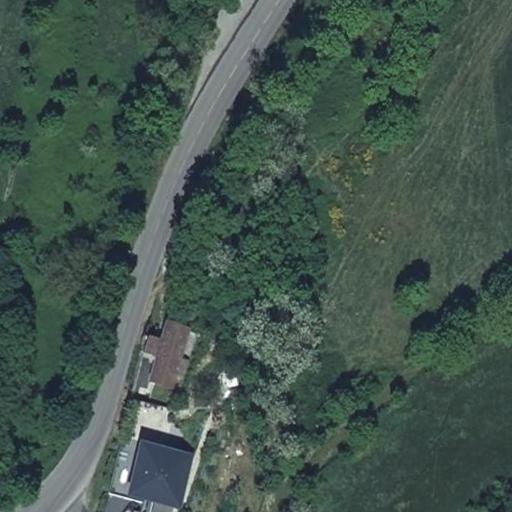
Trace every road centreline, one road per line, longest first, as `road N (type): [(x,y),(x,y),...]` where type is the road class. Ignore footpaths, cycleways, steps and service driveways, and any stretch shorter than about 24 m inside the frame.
road 1 (secondary): [(61,491),(98,419),(157,223),(205,119),(277,0)]
road 2 (track): [(269,511),(511,308)]
